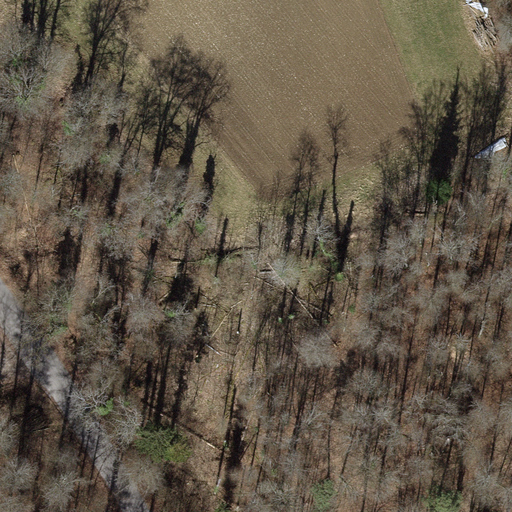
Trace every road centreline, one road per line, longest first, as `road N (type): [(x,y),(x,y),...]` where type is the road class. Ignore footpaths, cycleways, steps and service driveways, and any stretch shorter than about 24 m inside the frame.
road 1 (tertiary): [(0,307),(136,511)]
road 2 (track): [(331,511),(460,483),(511,431)]
